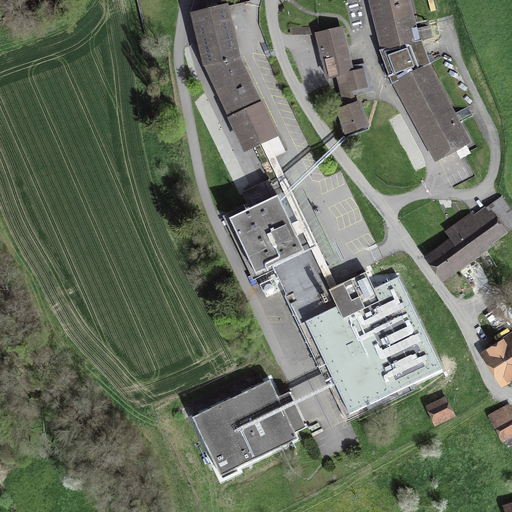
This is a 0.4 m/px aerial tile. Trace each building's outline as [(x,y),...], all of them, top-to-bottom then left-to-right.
[(162,0),(138,0),(148,40),(170,35),(162,0)] [(372,0),(385,49),(416,42),(405,0),(372,0)] [(433,0),(428,0),(431,12),(436,10),(433,0)] [(232,117),(231,118),(246,151),(261,143),(276,137),(260,104),(259,105),(237,58),(226,6),(193,13),(206,65),(232,117)] [(361,63),(351,66),(340,26),(314,33),(326,78),(338,76),(346,107),(354,104),(353,97),(363,94),(362,88),(367,87),(361,63)] [(429,26),(420,28),(423,40),(432,38),(429,26)] [(397,82),(436,160),(467,142),(427,66),(430,65),(422,40),(416,42),(385,49),(379,50),(391,83),(397,82)] [(345,128),(347,133),(367,125),(358,102),(354,104),(346,107),(338,110),(345,128)] [(303,252),(281,262),(307,321),(340,307),(331,288),(349,280),(307,182),(290,189),(275,156),(286,152),(278,136),(276,137),(261,143),(276,179),(247,192),(254,208),(279,197),(303,252)] [(254,208),(231,218),(255,273),(267,268),(281,262),(303,252),(279,197),(254,208)] [(511,213),(501,198),(474,218),(491,241),(511,225),(511,213)] [(443,276),(491,241),(474,218),(472,215),(447,233),(451,239),(428,256),(443,276)] [(267,268),(255,273),(259,282),(271,277),(267,268)] [(307,321),(347,414),(443,372),(402,278),(376,290),(368,271),(349,280),(331,288),(340,307),(307,321)] [(501,379),(511,372),(511,341),(487,357),(501,379)] [(221,476),(299,439),(272,381),(194,417),(221,476)] [(428,407),(435,426),(455,418),(447,398),(428,407)] [(487,419),(500,445),(511,439),(511,419),(506,409),(487,419)]
